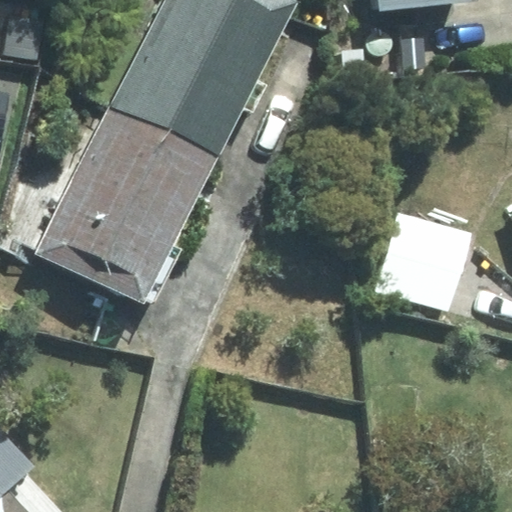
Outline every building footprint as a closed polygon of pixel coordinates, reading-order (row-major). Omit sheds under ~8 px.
[(157,0),(106,100),(210,152),(288,1),(285,0),(157,0)] [(366,0),(368,10),(453,0),(366,0)] [(133,305),(210,152),(106,100),(30,251),(133,305)] [(444,312),(468,234),(390,210),(366,288),(444,312)] [(0,511),(25,511),(0,484),(0,511)]
